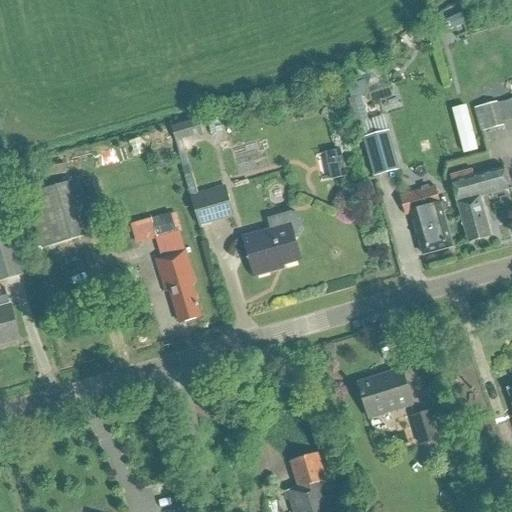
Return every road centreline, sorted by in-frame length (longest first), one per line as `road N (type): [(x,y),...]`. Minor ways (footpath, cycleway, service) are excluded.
road 1 (tertiary): [(175,367),(511,268)]
road 2 (tertiary): [(0,415),(175,367)]
road 3 (unclassified): [(220,511),(175,367)]
